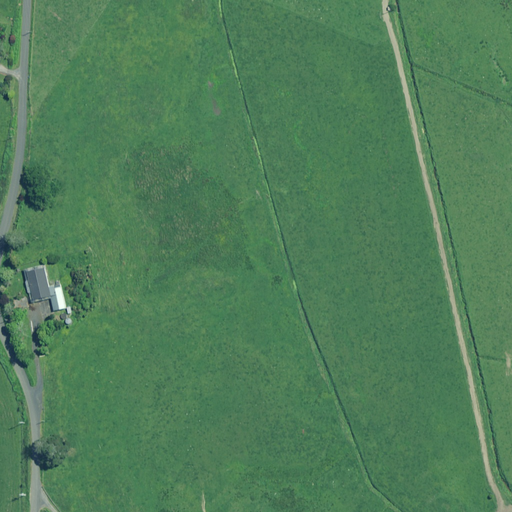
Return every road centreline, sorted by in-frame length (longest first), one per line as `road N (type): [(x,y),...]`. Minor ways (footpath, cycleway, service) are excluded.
road 1 (unclassified): [(0,240),(20,156),(24,0)]
road 2 (unclassified): [(34,511),(32,407),(0,319)]
